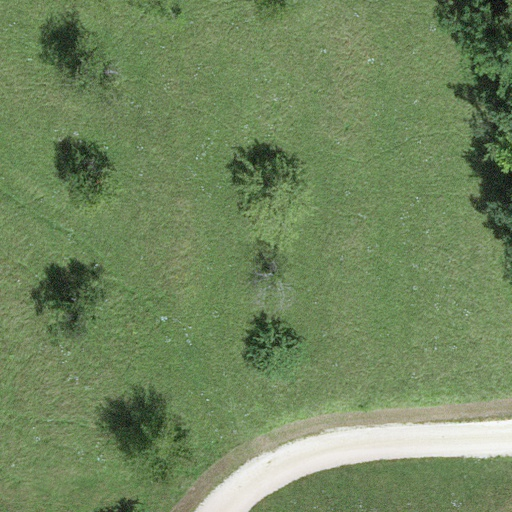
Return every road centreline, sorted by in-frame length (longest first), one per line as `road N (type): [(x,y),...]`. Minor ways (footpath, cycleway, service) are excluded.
road 1 (track): [(250,486),(226,412),(181,330),(89,226),(0,171)]
road 2 (track): [(229,511),(288,461),(511,436)]
